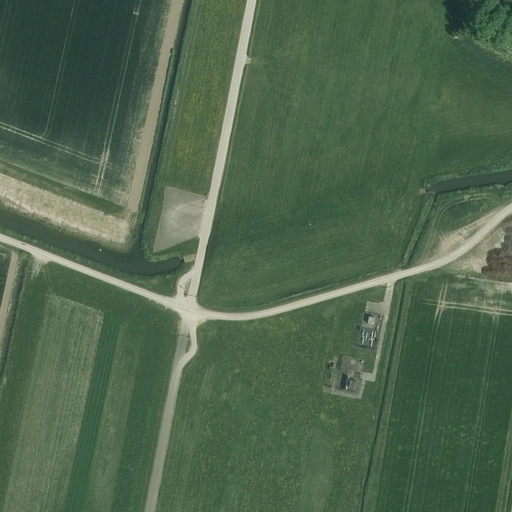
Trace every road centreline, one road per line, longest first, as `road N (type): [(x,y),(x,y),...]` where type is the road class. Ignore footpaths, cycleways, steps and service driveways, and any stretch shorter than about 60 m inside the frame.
road 1 (unclassified): [(190,309),(257,315),(432,265),(511,207)]
road 2 (unclassified): [(190,309),(0,238)]
